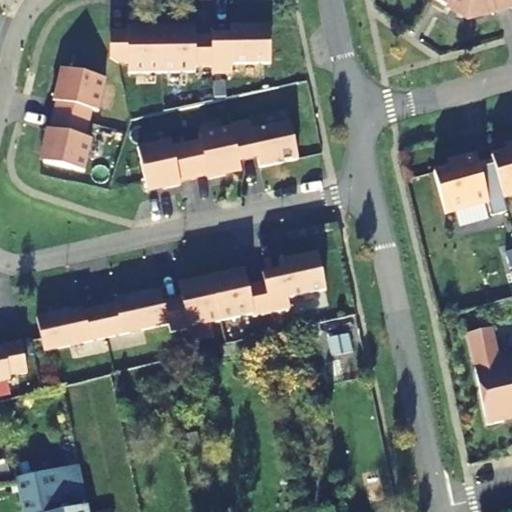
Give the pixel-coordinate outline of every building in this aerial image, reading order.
[(511,0),(433,0),(446,7),(448,4),(473,19),(511,8),(511,0)] [(232,66),(270,66),(270,27),(230,28),(230,36),(230,45),(213,45),(213,37),(195,37),(195,28),(177,28),(177,33),(161,33),(145,33),(145,28),(127,28),(127,32),(109,32),(110,59),(119,64),(128,64),(128,75),(195,74),(195,68),(212,68),(212,77),(232,76),(232,66)] [(230,45),(230,36),(213,37),(213,45),(230,45)] [(44,165),(84,173),(92,141),(85,139),(92,111),(98,112),(106,79),(65,70),(61,86),(57,85),(53,102),(56,103),(50,131),(47,131),(43,147),(47,148),(44,165)] [(298,160),(290,122),(252,131),(250,121),(231,125),(231,128),(199,135),(200,141),(171,147),(170,141),(137,148),(147,189),(163,186),(164,190),(180,186),(180,183),(208,177),(209,180),(225,176),(224,172),(240,169),(239,164),(238,156),(256,152),(258,160),(260,169),(298,160)] [(511,151),(491,157),(492,161),(503,199),(511,196),(511,151)] [(239,164),(258,160),(256,152),(238,156),(239,164)] [(503,199),(492,161),(478,165),(475,156),(459,160),(460,166),(434,173),(445,215),(488,203),(491,217),(507,212),(503,199)] [(288,300),(326,292),(317,255),(279,263),(281,272),(283,280),(264,284),(248,288),(244,270),(227,274),(228,279),(212,282),(196,286),(195,281),(178,285),(181,299),(164,303),(161,292),(151,293),(137,297),(136,294),(114,298),(115,306),(84,312),(82,305),(60,310),(61,313),(46,317),(37,318),(44,353),(106,340),(169,326),(171,334),(253,316),(253,319),(290,310),(288,300)] [(264,284),(283,280),(281,272),(263,276),(264,284)] [(212,282),(228,279),(227,274),(211,278),(212,282)] [(511,359),(499,363),(491,330),(466,336),(487,427),(503,423),(502,417),(511,414),(511,359)] [(28,374),(22,343),(5,346),(5,343),(0,344),(0,383),(11,381),(10,377),(28,374)] [(85,511),(77,473),(30,483),(35,511),(85,511)] [(35,511),(30,483),(16,485),(22,511),(35,511)]
